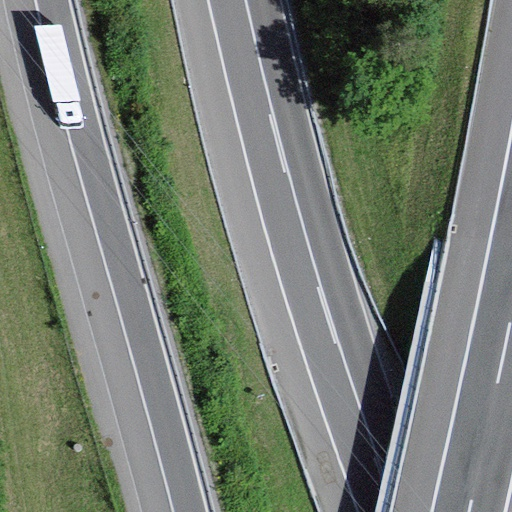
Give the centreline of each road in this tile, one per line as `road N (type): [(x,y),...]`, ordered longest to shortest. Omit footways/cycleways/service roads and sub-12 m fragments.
road 1 (trunk): [(241,0),(322,300),(394,511)]
road 2 (motorway): [(54,0),(189,511)]
road 3 (motorway): [(511,311),(468,511)]
